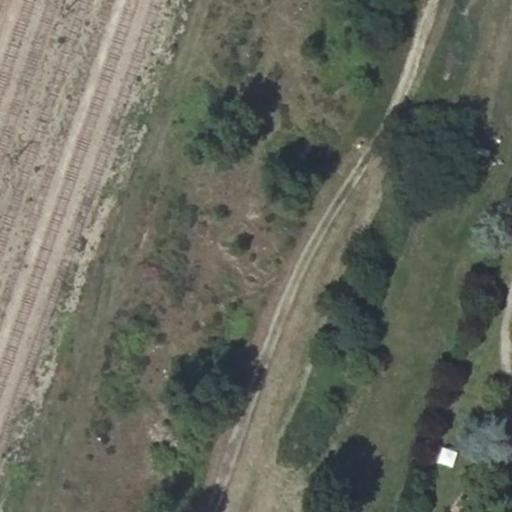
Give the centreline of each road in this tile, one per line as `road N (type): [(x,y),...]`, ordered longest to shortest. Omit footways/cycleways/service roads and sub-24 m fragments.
road 1 (track): [(209,511),(269,341),(315,242),(396,118),(432,0)]
road 2 (track): [(471,159),(511,23)]
